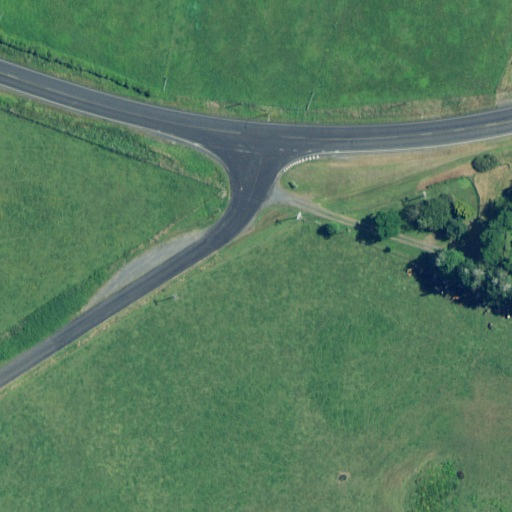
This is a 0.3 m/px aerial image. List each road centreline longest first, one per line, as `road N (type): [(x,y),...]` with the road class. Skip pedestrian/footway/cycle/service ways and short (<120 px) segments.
road 1 (unclassified): [(0,384),(231,230),(256,184),(263,137)]
road 2 (tertiary): [(263,137),(149,119),(0,72)]
road 3 (tertiary): [(511,118),(358,137),(263,137)]
